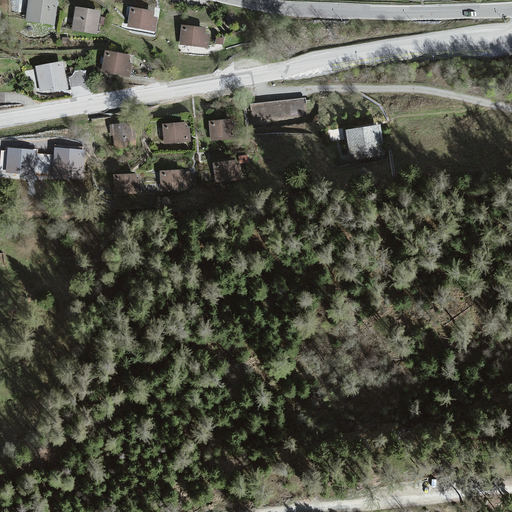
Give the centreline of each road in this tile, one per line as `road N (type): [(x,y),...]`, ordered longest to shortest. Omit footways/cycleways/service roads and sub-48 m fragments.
road 1 (tertiary): [(0,120),(365,51),(511,34)]
road 2 (tertiary): [(511,9),(399,13),(240,0)]
road 3 (unclassified): [(306,511),(511,491)]
